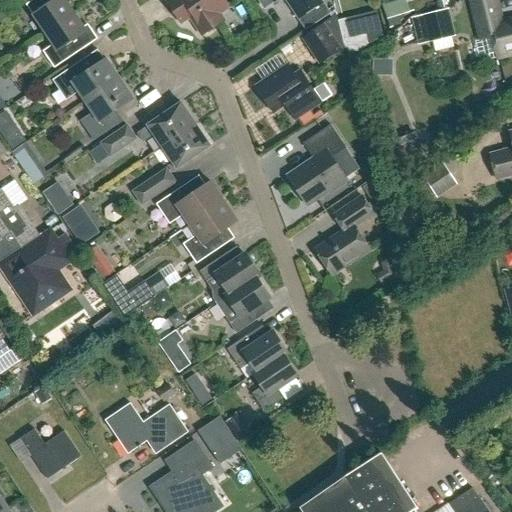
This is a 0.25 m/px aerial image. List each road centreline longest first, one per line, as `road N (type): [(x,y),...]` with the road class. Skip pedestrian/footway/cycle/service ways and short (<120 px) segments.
road 1 (residential): [(318,349),(217,86),(144,50),(125,0)]
road 2 (residential): [(318,349),(397,374),(405,411),(368,435),(348,426)]
